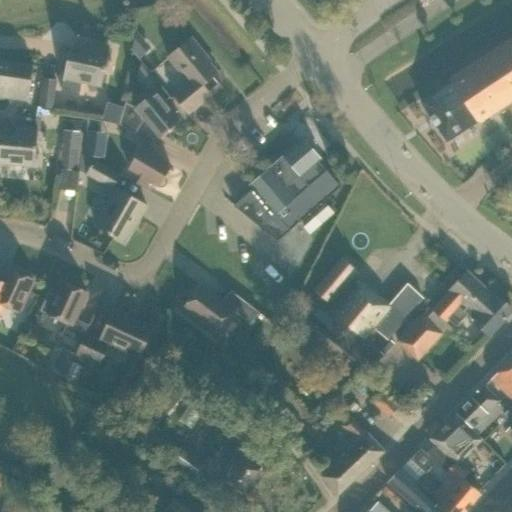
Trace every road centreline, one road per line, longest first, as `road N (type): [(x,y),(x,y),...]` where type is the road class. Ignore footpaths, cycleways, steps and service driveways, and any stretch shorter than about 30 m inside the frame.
road 1 (residential): [(314,59),(224,134),(143,273),(122,275),(19,230),(0,230)]
road 2 (tertiary): [(511,259),(442,201),(314,59)]
road 3 (residential): [(340,511),(511,333)]
